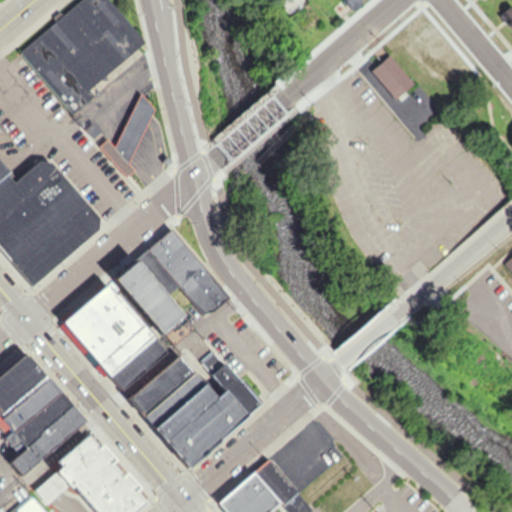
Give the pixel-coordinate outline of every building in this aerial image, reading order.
[(78,0),(106,0),(142,41),(86,89),(92,96),(71,114),(17,52),(54,21),(50,17),(58,11),(61,15),(78,0)] [(398,100),(416,86),(392,55),(373,69),(398,100)] [(97,145),(105,139),(112,147),(137,92),(151,109),(125,163),(131,169),(123,175),(97,145)] [(36,159),(12,181),(4,172),(0,175),(0,250),(29,284),(95,228),(96,215),(48,160),(36,159)] [(0,175),(4,172),(8,169),(0,160),(0,175)] [(168,226),(227,295),(211,309),(199,313),(176,285),(144,248),(168,226)] [(144,248),(133,257),(165,295),(176,285),(144,248)] [(133,257),(111,276),(169,344),(191,326),(165,295),(133,257)] [(60,320),(104,282),(141,324),(96,362),(60,320)] [(141,324),(150,334),(105,373),(96,362),(141,324)] [(150,334),(163,350),(119,388),(105,373),(150,334)] [(198,361),(222,389),(244,414),(257,403),(211,350),(198,361)] [(0,370),(23,351),(46,377),(24,396),(21,393),(0,410),(0,420),(5,426),(1,430),(0,428),(0,370)] [(176,353),(191,370),(142,413),(127,396),(176,353)] [(151,427),(140,415),(142,413),(191,370),(201,382),(151,427)] [(46,377),(24,396),(0,416),(0,420),(5,426),(9,431),(57,390),(46,377)] [(244,414),(185,466),(151,427),(201,382),(214,396),(222,389),(244,414)] [(57,390),(9,431),(0,438),(0,452),(7,460),(37,434),(36,433),(69,404),(57,390)] [(69,404),(83,419),(19,475),(7,460),(37,434),(36,433),(69,404)] [(54,460),(89,430),(148,496),(129,511),(73,511),(43,477),(54,468),(54,460)] [(254,469),(282,501),(291,511),(305,511),(311,507),(297,491),(268,457),(254,469)] [(282,501),(270,511),(271,511),(230,511),(219,499),(254,469),(282,501)] [(8,511),(28,494),(43,511),(8,511)]
